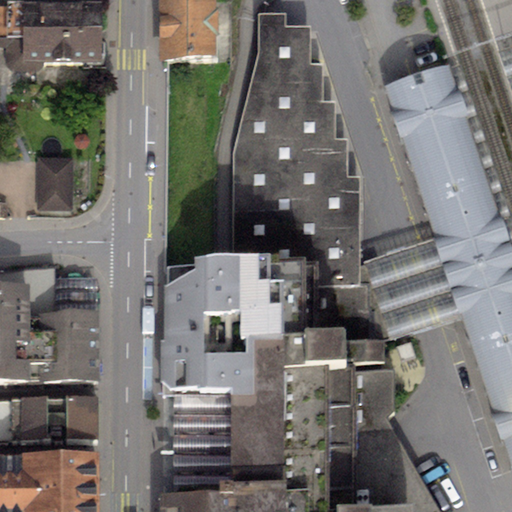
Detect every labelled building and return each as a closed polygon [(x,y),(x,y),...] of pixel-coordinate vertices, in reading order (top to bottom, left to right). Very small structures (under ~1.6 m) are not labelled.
[(210,0),(183,0),(183,8),(210,9),(210,0)] [(169,8),(161,8),(159,76),(168,76),(215,78),(217,9),(210,9),(183,8),(169,8)] [(0,52),(6,53),(6,67),(9,73),(13,76),(42,76),(42,74),(102,76),(103,11),(0,9),(0,52)] [(234,143),(235,270),(306,269),(307,347),(342,347),(354,347),(357,347),(361,347),(361,266),(361,226),(361,206),(360,186),(360,181),(347,181),(347,170),(347,152),(347,145),(336,145),(336,105),(323,105),(322,69),(310,69),(310,32),(297,32),(284,32),(284,18),(260,19),(260,61),(234,143)] [(449,70),(386,91),(433,230),(450,281),(464,320),(511,466),(511,259),(506,243),(449,70)] [(74,163),(38,162),(37,215),(73,215),(74,163)] [(450,281),(433,230),(410,237),(414,248),(400,253),(380,259),(361,266),(361,347),(386,336),(388,341),(389,346),(425,333),(464,320),(450,281)] [(0,384),(98,384),(99,309),(97,309),(57,311),(55,276),(55,268),(0,274),(0,384)] [(194,281),(168,288),(167,397),(238,397),(239,458),(239,481),(218,482),(218,501),(168,501),(158,501),(158,511),(441,511),(387,418),(395,412),(393,372),(354,373),(354,363),(354,347),(342,347),(307,347),(306,269),(235,270),(195,269),(194,281)] [(89,274),(55,276),(57,311),(97,309),(97,290),(89,274)] [(416,375),(409,350),(400,353),(392,356),(400,380),(416,375)] [(238,397),(167,397),(168,459),(168,501),(218,501),(218,482),(239,481),(239,458),(238,397)] [(97,398),(0,399),(0,442),(98,441),(97,398)] [(101,511),(100,453),(0,454),(0,511),(101,511)]
